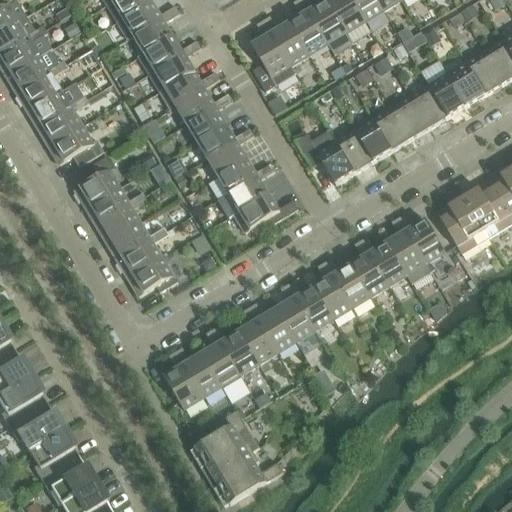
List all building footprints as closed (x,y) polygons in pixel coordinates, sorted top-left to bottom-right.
[(0,0),(0,37),(21,25),(11,8),(15,6),(11,0),(0,0)] [(101,0),(107,9),(122,0),(101,0)] [(122,0),(107,9),(118,26),(153,5),(150,0),(122,0)] [(304,0),(301,2),(307,11),(313,7),(308,0),(304,0)] [(350,0),(333,0),(327,4),(347,37),(366,26),(350,0)] [(350,0),(366,26),(385,15),(375,0),(350,0)] [(375,0),(385,15),(403,3),(401,0),(375,0)] [(307,11),(301,2),(294,6),(300,15),(307,11)] [(327,4),(309,15),(329,48),(347,37),(327,4)] [(153,5),(118,26),(128,44),(134,40),(164,23),(162,19),(153,5)] [(169,15),(173,22),(181,18),(176,10),(169,15)] [(173,22),(169,15),(162,19),(164,23),(134,40),(144,57),(145,58),(174,40),(166,26),(173,22)] [(329,48),(309,15),(290,26),(310,59),(329,48)] [(264,25),(270,34),(276,30),(271,21),(264,25)] [(0,37),(0,61),(31,42),(29,39),(21,25),(0,37)] [(270,34),(264,25),(257,29),(263,38),(270,34)] [(290,26),(272,37),(292,71),(310,59),(290,26)] [(36,34),(41,42),(48,37),(44,30),(36,34)] [(0,61),(0,68),(7,81),(42,60),(34,46),(41,42),(36,34),(29,39),(31,42),(0,61)] [(296,78),(292,71),(272,37),(252,49),(263,68),(253,74),(266,96),(296,78)] [(511,38),(503,44),(511,58),(511,38)] [(139,60),(150,78),(185,57),(183,54),(174,40),(145,58),(144,57),(139,60)] [(485,55),(505,88),(511,84),(511,58),(503,44),(485,55)] [(190,50),(194,57),(202,53),(197,45),(190,50)] [(190,50),(183,54),(185,57),(150,78),(161,97),(166,94),(166,93),(195,75),(187,61),(194,57),(190,50)] [(466,66),(486,99),(505,88),(485,55),(466,66)] [(42,60),(7,81),(18,98),(52,77),(50,74),(42,60)] [(57,69),(62,77),(69,72),(65,65),(57,69)] [(448,78),(468,111),(486,99),(466,66),(448,78)] [(18,98),(28,115),(63,95),(55,81),(62,77),(57,69),(50,74),(52,77),(18,98)] [(104,91),(114,85),(105,70),(95,76),(104,91)] [(166,94),(161,97),(172,113),(177,110),(206,92),(220,84),(216,76),(201,85),(195,75),(166,93),(166,94)] [(448,78),(429,89),(449,122),(468,111),(448,78)] [(429,89),(410,100),(430,133),(449,122),(429,89)] [(177,110),(187,128),(217,110),(215,107),(206,92),(177,110)] [(28,115),(39,133),(73,112),(71,108),(63,95),(28,115)] [(222,102),(226,110),(233,105),(229,98),(222,102)] [(78,104),(83,112),(90,107),(86,100),(78,104)] [(392,111),(412,144),(430,133),(410,100),(392,111)] [(222,102),(215,107),(217,110),(187,128),(198,146),(227,128),(219,114),(226,110),(222,102)] [(78,104),(71,108),(73,112),(39,133),(49,150),(84,130),(76,116),(83,112),(78,104)] [(392,111),(373,122),(393,156),(412,144),(392,111)] [(355,134),(375,167),(393,156),(373,122),(355,134)] [(236,142),(227,128),(198,146),(208,163),(238,145),(236,142)] [(84,130),(49,150),(60,169),(74,160),(81,171),(105,156),(98,144),(94,146),(84,130)] [(243,137),(247,145),(254,140),(250,133),(243,137)] [(375,167),(355,134),(336,145),(356,178),(375,167)] [(356,178),(336,145),(331,136),(313,147),(308,138),(296,145),(313,173),(323,166),(337,190),(356,178)] [(208,163),(219,181),(248,163),(240,149),(247,145),(243,137),(236,142),(238,145),(208,163)] [(76,194),(87,213),(121,192),(111,175),(115,173),(108,160),(83,175),(89,186),(76,194)] [(248,163),(219,181),(229,198),(259,180),(257,176),(248,163)] [(264,172),(268,180),(275,175),(271,168),(264,172)] [(511,170),(500,177),(502,181),(492,187),(511,221),(511,170)] [(264,172),(257,176),(259,180),(229,198),(239,215),(240,215),(269,198),(261,184),(268,180),(264,172)] [(463,200),(489,241),(511,227),(511,221),(492,187),(481,194),(479,190),(463,200)] [(121,192),(87,213),(97,230),(102,227),(132,209),(129,205),(121,192)] [(136,201),(141,209),(148,204),(144,197),(136,201)] [(240,215),(239,215),(234,218),(246,237),(263,227),(267,233),(299,214),(294,206),(279,214),(269,198),(240,215)] [(489,241),(463,200),(448,209),(450,212),(439,219),(462,257),(489,241)] [(141,209),(136,201),(129,205),(132,209),(102,227),(97,230),(108,247),(142,227),(134,213),(141,209)] [(399,222),(405,231),(411,227),(406,218),(399,222)] [(405,231),(399,222),(392,226),(398,235),(405,231)] [(407,235),(427,268),(446,256),(426,223),(407,235)] [(142,227),(108,247),(118,265),(153,244),(150,240),(142,227)] [(158,236),(162,244),(169,239),(165,232),(158,236)] [(432,277),(427,268),(407,235),(388,246),(408,279),(414,288),(415,287),(417,292),(434,282),(431,278),(432,277)] [(153,244),(118,265),(129,282),(163,261),(155,248),(162,244),(158,236),(150,240),(153,244)] [(362,244),(368,254),(374,249),(369,240),(362,244)] [(368,254),(362,244),(355,248),(361,258),(368,254)] [(370,257),(390,290),(408,279),(388,246),(370,257)] [(390,290),(370,257),(351,268),(371,301),(390,290)] [(163,261),(129,282),(140,301),(157,291),(160,297),(178,286),(163,261)] [(325,266),(331,276),(337,272),(332,262),(325,266)] [(331,276),(325,266),(318,270),(324,280),(331,276)] [(333,279),(353,313),(371,301),(351,268),(333,279)] [(314,291),(334,324),(353,313),(333,279),(314,291)] [(288,289),(294,298),(300,294),(295,285),(288,289)] [(294,298),(288,289),(281,293),(287,302),(294,298)] [(334,324),(314,291),(296,302),(316,335),(334,324)] [(277,313),(297,346),(316,335),(296,302),(277,313)] [(251,311),(256,321),(263,317),(257,307),(251,311)] [(256,321),(251,311),(244,315),(249,325),(256,321)] [(277,313),(258,324),(278,358),(297,346),(277,313)] [(258,324),(240,335),(260,369),(278,358),(258,324)] [(0,365),(17,355),(1,329),(0,329),(0,365)] [(214,334),(219,343),(226,339),(220,330),(214,334)] [(219,343),(214,334),(207,338),(212,347),(219,343)] [(260,369),(240,335),(221,347),(241,380),(260,369)] [(221,347),(203,358),(223,391),(241,380),(221,347)] [(176,356),(182,365),(189,361),(183,352),(176,356)] [(0,401),(33,382),(17,355),(0,365),(0,401)] [(182,365),(176,356),(170,360),(175,369),(182,365)] [(184,369),(204,402),(223,391),(203,358),(184,369)] [(204,402),(184,369),(165,381),(185,414),(204,402)] [(33,382),(0,401),(0,403),(7,415),(3,418),(11,432),(49,409),(33,382)] [(293,415),(301,428),(318,417),(311,405),(293,415)] [(66,435),(49,409),(11,432),(20,446),(24,443),(32,456),(66,435)] [(260,452),(249,433),(237,414),(226,421),(231,430),(196,451),(207,470),(202,473),(214,494),(220,490),(231,509),(284,476),(278,467),(261,477),(256,468),(260,465),(254,455),(260,452)] [(66,435),(32,456),(39,469),(35,471),(43,485),(82,462),(66,435)] [(0,461),(0,467),(4,473),(10,469),(4,459),(0,461)] [(82,462),(43,485),(51,497),(55,495),(64,509),(97,489),(82,462)] [(111,511),(97,489),(64,509),(65,511),(111,511)]
